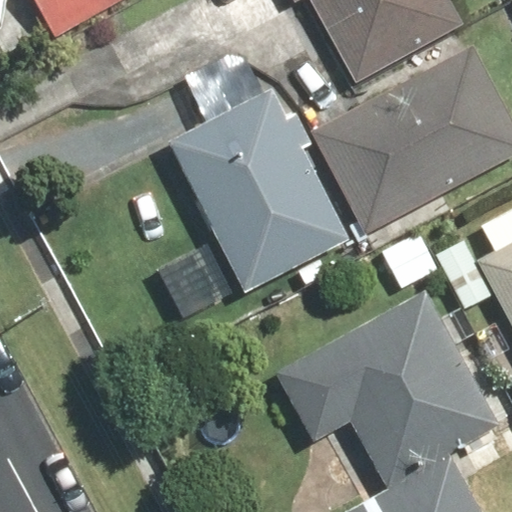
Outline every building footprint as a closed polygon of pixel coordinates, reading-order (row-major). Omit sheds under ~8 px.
[(26,0),(47,38),(121,0),(26,0)] [(446,0),(286,0),(290,6),(301,0),(305,0),(351,86),(461,28),(446,0)] [(511,155),(511,140),(462,50),(308,135),(365,237),(511,155)] [(202,123),(165,142),(242,297),(347,245),(270,91),(261,95),(240,54),(182,83),(202,123)] [(464,243),(434,259),(461,311),(490,295),(511,335),(511,378),(511,379),(511,210),(477,229),(491,253),(474,262),(464,243)] [(418,293),(272,378),(310,442),(347,421),(382,479),(490,417),(418,293)] [(473,511),(445,458),(344,511),(473,511)]
